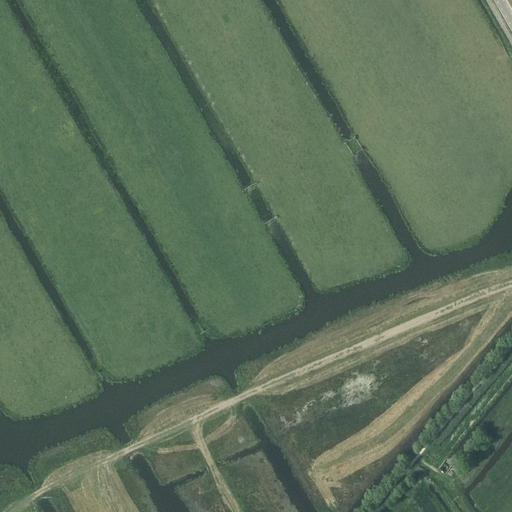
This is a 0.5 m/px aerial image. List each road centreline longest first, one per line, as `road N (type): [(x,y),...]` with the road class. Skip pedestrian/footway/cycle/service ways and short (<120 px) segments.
road 1 (track): [(16,511),(47,487),(253,391),(511,286)]
road 2 (track): [(435,469),(511,377)]
